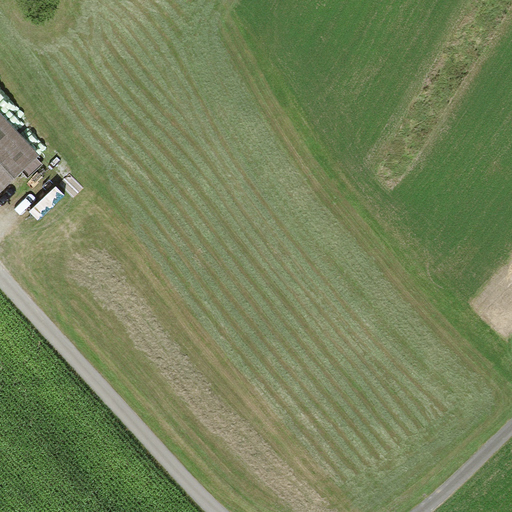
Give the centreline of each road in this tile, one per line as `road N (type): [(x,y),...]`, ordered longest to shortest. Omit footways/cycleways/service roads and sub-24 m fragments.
road 1 (unclassified): [(0,279),(213,511)]
road 2 (track): [(511,425),(417,511)]
